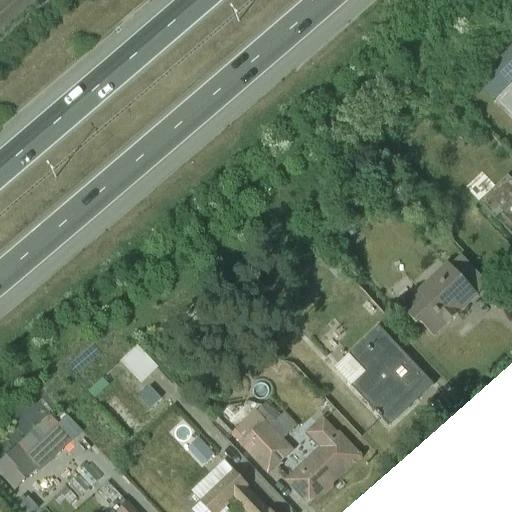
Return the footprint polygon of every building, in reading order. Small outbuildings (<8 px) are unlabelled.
[(511,65),(495,77),(509,98),(511,96),(511,65)] [(511,239),(511,191),(501,179),(470,207),(486,224),(492,219),(511,239)] [(426,342),(472,298),(442,267),(396,310),(426,342)] [(379,422),(423,382),(374,328),(330,368),(379,422)] [(92,359),(101,373),(125,359),(116,344),(92,359)] [(157,348),(138,366),(158,388),(178,370),(157,348)] [(170,386),(155,400),(171,416),(186,402),(170,386)] [(132,398),(122,407),(142,428),(152,419),(132,398)] [(280,479),(304,506),(358,459),(321,417),(301,435),(314,449),(280,479)] [(58,447),(49,437),(11,470),(33,495),(101,435),(86,419),(70,432),(72,435),(58,447)] [(202,453),(217,471),(237,455),(222,437),(202,453)] [(268,511),(229,471),(193,504),(200,511),(218,511),(226,505),(230,509),(227,511),(268,511)] [(0,500),(0,511),(13,511),(14,511),(0,500)]
